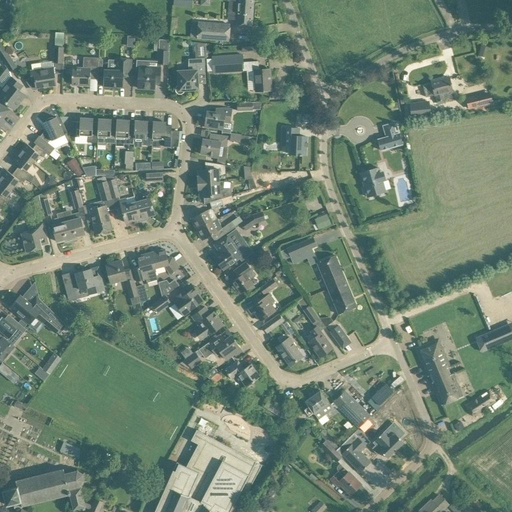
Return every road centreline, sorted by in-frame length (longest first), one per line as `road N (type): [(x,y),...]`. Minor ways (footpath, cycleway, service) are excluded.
road 1 (residential): [(174,228),(189,142),(179,109),(45,99),(0,148)]
road 2 (residential): [(391,342),(299,381),(282,376),(174,228)]
road 3 (residential): [(391,342),(325,177),(323,99)]
road 4 (unclassified): [(323,99),(426,39),(511,26)]
road 5 (residential): [(367,511),(429,447),(391,342)]
road 6 (residential): [(12,275),(174,228)]
